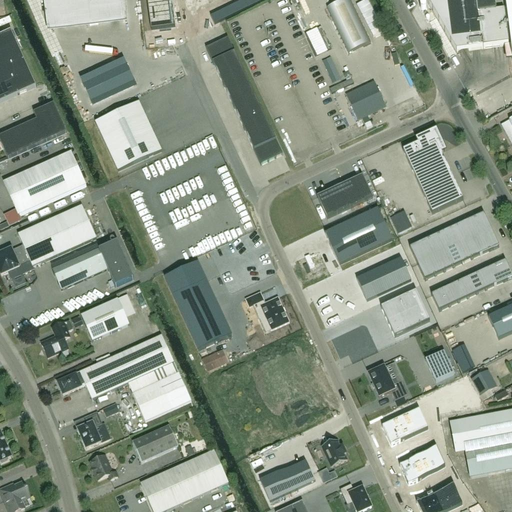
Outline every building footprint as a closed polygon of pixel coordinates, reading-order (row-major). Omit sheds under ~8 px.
[(43,0),(47,24),(126,14),(124,0),(43,0)] [(173,0),(148,0),(152,30),(177,27),(173,0)] [(345,0),(327,9),(348,55),(370,44),(349,0),(345,0)] [(511,0),(425,0),(456,54),(509,47),(502,0),(504,0),(511,58),(511,0)] [(0,70),(24,60),(11,32),(0,37),(0,70)] [(228,40),(220,43),(227,57),(235,53),(228,40)] [(220,43),(213,47),(219,61),(227,57),(220,43)] [(213,47),(206,50),(213,64),(219,61),(213,47)] [(219,61),(213,64),(218,75),(240,64),(235,53),(227,57),(219,61)] [(24,60),(0,70),(0,104),(36,88),(24,60)] [(240,64),(218,75),(223,86),(245,75),(240,64)] [(245,75),(223,86),(228,97),(250,86),(245,75)] [(346,97),(358,122),(386,110),(374,84),(346,97)] [(250,86),(228,97),(233,108),(255,97),(250,86)] [(255,97),(233,108),(238,118),(260,108),(255,97)] [(0,138),(0,142),(8,160),(67,134),(54,105),(34,114),(37,122),(0,138)] [(162,153),(139,105),(96,125),(118,173),(162,153)] [(260,108),(238,118),(244,129),(266,119),(260,108)] [(266,119),(244,129),(249,140),(271,130),(266,119)] [(511,120),(501,126),(511,146),(511,145),(511,120)] [(271,130),(249,140),(254,151),(261,148),(268,145),(276,141),(271,130)] [(442,147),(436,133),(418,141),(419,145),(403,152),(432,216),(463,202),(439,148),(441,146),(442,147)] [(276,141),(268,145),(275,160),(283,156),(276,141)] [(268,145),(261,148),(268,163),(275,160),(268,145)] [(261,148),(254,151),(261,166),(268,163),(261,148)] [(202,156),(204,161),(216,156),(213,150),(202,156)] [(86,188),(71,154),(5,184),(20,218),(86,188)] [(217,165),(227,188),(235,184),(225,162),(217,165)] [(317,199),(328,221),(373,200),(363,178),(317,199)] [(137,183),(128,188),(141,214),(150,210),(137,183)] [(33,269),(97,240),(82,208),(18,237),(30,263),(33,269)] [(16,209),(5,213),(10,224),(20,219),(16,209)] [(378,211),(325,235),(340,266),(392,242),(378,211)] [(483,215),(409,250),(424,282),(498,248),(483,215)] [(61,292),(108,271),(116,289),(134,281),(118,244),(99,252),(53,273),(61,292)] [(0,274),(1,277),(8,274),(11,281),(34,271),(33,269),(30,263),(19,268),(12,252),(11,251),(0,255),(0,274)] [(357,282),(367,303),(411,283),(401,261),(357,282)] [(511,276),(506,263),(432,297),(439,313),(511,279),(511,276)] [(198,264),(165,280),(199,353),(232,337),(198,264)] [(50,306),(56,304),(48,278),(41,280),(50,306)] [(395,339),(430,323),(416,294),(381,310),(395,339)] [(260,295),(246,302),(250,310),(254,308),(263,327),(268,325),(272,332),(289,324),(278,300),(265,306),(263,303),(264,303),(260,295)] [(14,306),(22,302),(19,296),(11,300),(14,306)] [(129,327),(118,301),(100,309),(81,317),(83,321),(93,343),(129,327)] [(511,308),(489,319),(499,341),(511,335),(511,308)] [(55,337),(56,339),(41,345),(48,360),(68,351),(64,342),(70,339),(64,325),(52,330),(54,333),(55,337)] [(174,365),(162,338),(80,375),(85,387),(92,402),(128,386),(145,425),(191,404),(174,365)] [(436,384),(454,376),(444,354),(426,363),(436,384)] [(393,387),(385,369),(384,368),(383,369),(369,375),(368,375),(369,377),(373,384),(372,384),(375,390),(379,398),(379,399),(380,399),(391,394),(395,403),(409,396),(403,383),(393,387)] [(472,382),(481,397),(497,389),(488,373),(472,382)] [(85,387),(80,375),(58,385),(63,397),(85,387)] [(505,392),(495,398),(497,403),(508,397),(505,392)] [(108,408),(112,416),(119,413),(115,405),(108,408)] [(393,423),(382,428),(391,448),(402,443),(402,442),(429,430),(420,411),(393,424),(393,423)] [(511,412),(450,425),(456,455),(465,453),(470,479),(511,470),(511,412)] [(87,427),(78,431),(86,451),(101,444),(95,430),(102,427),(97,415),(84,420),(87,427)] [(167,421),(157,426),(160,431),(170,426),(167,421)] [(179,448),(169,428),(132,444),(141,465),(179,448)] [(8,461),(7,459),(11,457),(1,435),(0,435),(0,463),(0,464),(8,461)] [(332,469),(347,462),(344,455),(346,454),(342,446),(340,447),(337,440),(322,447),(332,469)] [(410,460),(399,466),(408,485),(420,480),(419,480),(446,467),(437,449),(411,461),(410,460)] [(214,453),(141,486),(152,511),(169,511),(229,486),(214,453)] [(111,470),(105,458),(90,464),(93,471),(92,471),(95,476),(98,482),(109,478),(111,482),(118,479),(116,474),(113,475),(111,470)] [(305,462),(259,483),(269,505),(315,484),(305,462)] [(26,490),(23,484),(8,490),(7,489),(0,491),(0,493),(8,511),(19,511),(25,510),(21,503),(30,499),(29,498),(27,499),(24,491),(26,490)] [(427,497),(416,503),(420,511),(446,511),(463,504),(454,486),(428,498),(427,497)] [(340,492),(347,507),(353,505),(356,511),(366,511),(372,509),(368,501),(366,496),(365,496),(363,490),(354,494),(351,487),(340,492)] [(283,511),(306,511),(303,503),(283,511)]
